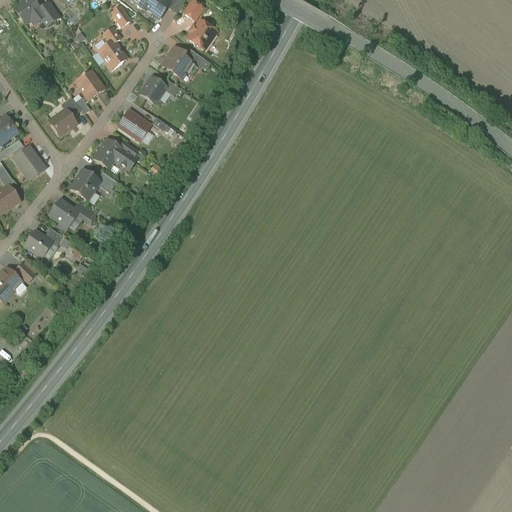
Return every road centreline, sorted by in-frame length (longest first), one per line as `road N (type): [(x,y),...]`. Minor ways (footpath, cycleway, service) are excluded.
road 1 (primary): [(0,441),(166,227),(304,0)]
road 2 (residential): [(272,0),(402,74),(511,152)]
road 3 (residential): [(64,168),(159,38)]
road 4 (track): [(152,511),(49,437),(33,437)]
